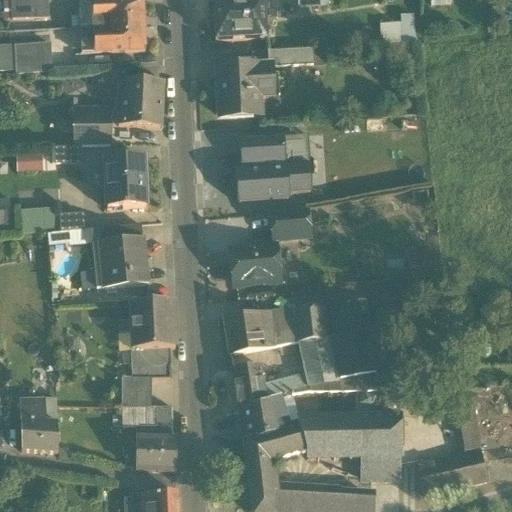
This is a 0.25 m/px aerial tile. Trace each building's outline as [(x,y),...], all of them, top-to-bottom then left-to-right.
[(11,0),(12,22),(48,21),(47,0),(11,0)] [(296,0),(297,10),(319,9),(318,0),(296,0)] [(327,0),(318,0),(319,9),(328,9),(327,0)] [(213,3),(215,43),(265,41),(263,1),(213,3)] [(142,2),(107,4),(108,30),(143,28),(142,2)] [(79,31),(108,30),(107,4),(78,5),(79,31)] [(400,25),(401,46),(414,46),(413,17),(400,17),(400,25)] [(401,46),(400,25),(379,26),(380,47),(401,46)] [(143,28),(108,30),(109,53),(144,52),(143,28)] [(80,54),(109,53),(108,30),(79,31),(80,54)] [(14,49),(16,77),(51,75),(50,47),(14,49)] [(0,78),(16,77),(14,49),(0,50),(0,78)] [(270,69),(270,71),(312,68),(311,51),(268,53),(268,69),(270,69)] [(218,88),(220,119),(250,118),(249,100),(258,100),(271,99),(270,71),(270,69),(268,69),(216,71),(217,88),(218,88)] [(135,130),(162,130),(164,84),(120,82),(118,129),(135,129),(135,130)] [(249,100),(250,118),(259,117),(258,100),(249,100)] [(73,114),(73,150),(82,150),(111,149),(112,113),(73,114)] [(285,164),(240,166),(240,172),(309,168),(308,138),(283,139),(285,164)] [(285,164),(283,139),(238,142),(240,166),(285,164)] [(82,166),(82,150),(73,150),(51,151),(51,167),(82,166)] [(41,157),(15,158),(16,175),(42,174),(41,157)] [(104,164),(106,213),(144,212),(142,163),(104,164)] [(240,172),(235,172),(237,206),(288,202),(288,197),(311,196),(309,168),(240,172)] [(58,212),(17,216),(19,240),(46,238),(59,236),(59,217),(58,212)] [(270,216),(273,244),(309,240),(306,212),(270,216)] [(0,213),(0,234),(13,233),(12,213),(0,213)] [(59,217),(59,236),(84,234),(83,217),(59,217)] [(99,232),(100,245),(140,241),(138,228),(99,232)] [(99,232),(84,234),(85,248),(99,246),(99,245),(100,245),(99,232)] [(69,249),(85,248),(84,234),(59,236),(46,238),(47,249),(68,247),(69,249)] [(104,291),(104,293),(147,288),(142,241),(140,241),(100,245),(99,245),(99,246),(102,273),(104,291)] [(230,254),(234,289),(278,284),(274,249),(262,250),(255,245),(247,246),(242,252),(230,254)] [(442,253),(410,253),(410,278),(441,279),(442,253)] [(81,293),(104,291),(102,273),(80,275),(81,293)] [(297,346),(304,377),(307,390),(308,390),(338,385),(338,382),(376,376),(364,304),(329,308),(334,341),(331,341),(297,345),(297,346)] [(131,335),(132,353),(169,351),(174,351),(172,305),(130,307),(131,324),(131,335)] [(511,307),(480,309),(481,326),(511,325),(511,307)] [(325,308),(293,312),(297,345),(331,341),(325,308)] [(297,346),(297,345),(293,312),(269,315),(273,350),(297,346)] [(224,320),(230,358),(273,350),(269,315),(224,320)] [(120,325),(120,336),(131,335),(131,324),(120,325)] [(131,381),(131,382),(151,381),(169,381),(169,366),(169,351),(132,353),(133,367),(131,367),(131,381)] [(231,372),(238,414),(266,406),(266,405),(263,388),(259,369),(231,372)] [(310,395),(379,394),(376,376),(338,382),(338,385),(308,390),(310,395)] [(310,395),(308,390),(307,390),(304,377),(263,388),(266,405),(278,401),(290,398),(310,395)] [(121,381),(121,410),(151,411),(151,381),(131,382),(131,381),(121,381)] [(416,469),(423,499),(485,485),(470,392),(449,396),(459,459),(416,469)] [(298,419),(290,398),(278,401),(287,429),(297,426),(295,419),(298,419)] [(278,401),(266,405),(266,406),(238,414),(243,444),(287,429),(278,401)] [(20,428),(45,427),(44,403),(19,404),(20,428)] [(56,403),(44,403),(45,427),(57,427),(56,403)] [(139,443),(172,443),(171,411),(151,411),(121,410),(121,431),(139,431),(139,443)] [(308,463),(340,462),(338,419),(298,419),(295,419),(297,426),(305,454),(308,463)] [(397,419),(338,419),(340,462),(363,461),(398,461),(397,419)] [(297,426),(287,429),(243,444),(251,511),(271,511),(270,495),(268,464),(305,454),(297,426)] [(20,455),(57,458),(57,427),(45,427),(20,428),(20,455)] [(135,473),(175,474),(175,443),(172,443),(139,443),(135,442),(135,473)] [(363,461),(363,485),(398,484),(398,461),(363,461)] [(271,511),(372,511),(372,501),(270,495),(271,511)] [(176,511),(176,497),(141,498),(142,511),(176,511)] [(142,511),(141,498),(129,499),(129,502),(124,502),(124,511),(142,511)]
